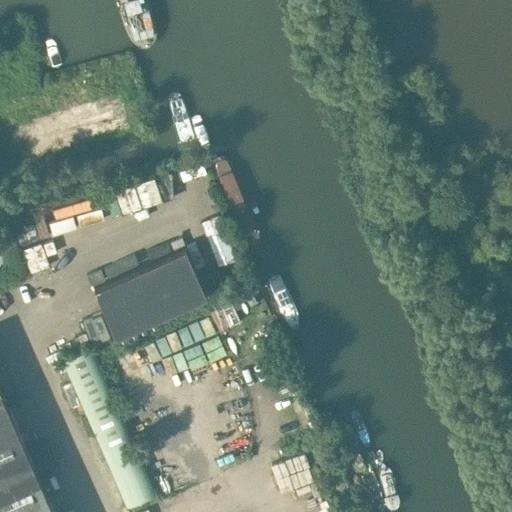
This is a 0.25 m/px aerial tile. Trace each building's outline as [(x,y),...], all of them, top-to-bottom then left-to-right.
[(121,92),(14,124),(25,159),(131,127),(121,92)] [(0,244),(0,270),(10,266),(0,244)] [(206,293),(199,276),(194,266),(192,260),(185,246),(185,245),(94,285),(116,334),(206,293)] [(91,346),(61,359),(126,505),(156,492),(91,346)] [(0,388),(0,511),(54,511),(38,474),(56,465),(46,443),(28,451),(0,388)]
